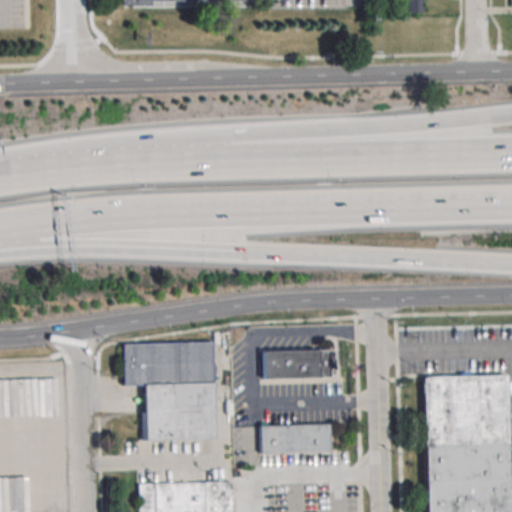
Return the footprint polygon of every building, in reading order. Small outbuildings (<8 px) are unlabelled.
[(421,12),(421,0),(407,0),(407,12),(421,12)] [(212,340),(214,439),(144,440),(143,384),(122,384),(121,341),(212,340)] [(332,349),(333,376),(263,378),(262,351),(332,349)] [(421,379),(424,511),(506,511),(504,377),(421,379)] [(327,422),(329,450),(259,454),(257,426),(327,422)] [(231,482),(232,511),(138,511),(138,484),(231,482)]
